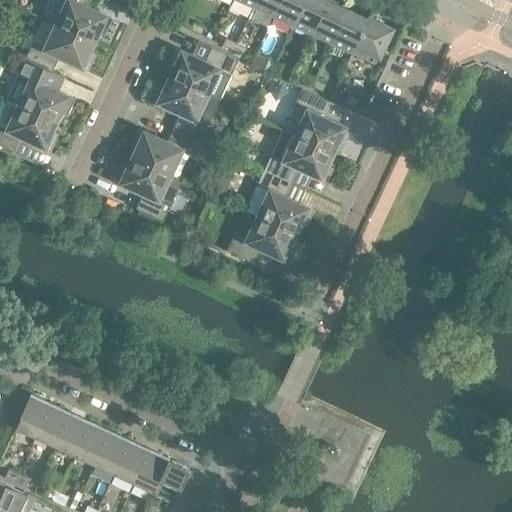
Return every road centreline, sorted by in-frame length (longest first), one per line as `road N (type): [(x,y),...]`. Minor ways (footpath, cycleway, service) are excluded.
road 1 (residential): [(217,511),(240,457),(0,347)]
road 2 (unclassified): [(334,267),(457,0)]
road 3 (unclassified): [(82,165),(165,0)]
